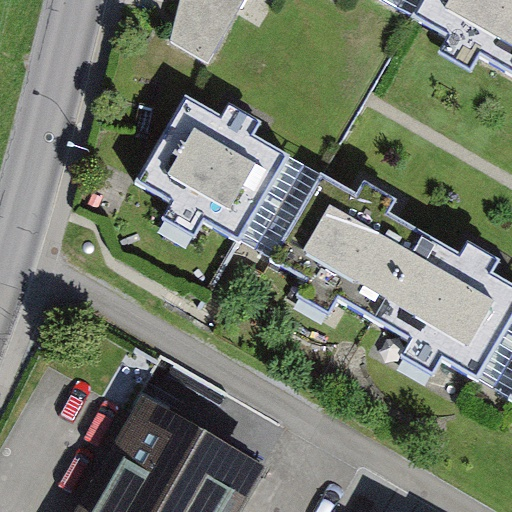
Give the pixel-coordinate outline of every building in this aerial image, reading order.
[(250,0),(156,0),(180,7),(169,48),(209,71),(250,0)] [(511,0),(428,0),(418,18),(453,38),(443,56),(473,73),(483,55),(511,71),(511,0)] [(239,237),(286,159),(254,140),(263,125),(234,107),(226,120),(188,97),(138,181),(176,204),(165,221),(196,239),(208,218),(239,237)] [(478,382),(511,325),(511,284),(497,276),(504,263),(467,241),(457,258),(386,216),(393,204),(361,185),(354,197),(322,178),(273,260),(309,281),(300,297),(328,314),(337,298),(413,343),(403,359),(433,377),(443,361),(478,382)] [(248,511),(268,478),(144,406),(81,511),(248,511)]
